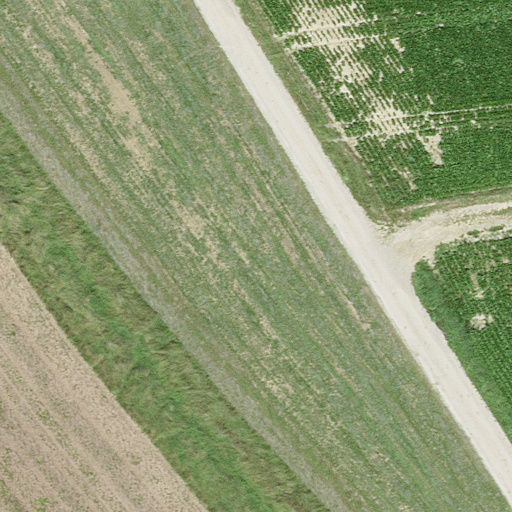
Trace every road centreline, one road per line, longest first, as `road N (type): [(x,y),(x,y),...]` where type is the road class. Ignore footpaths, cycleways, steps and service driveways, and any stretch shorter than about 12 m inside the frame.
road 1 (track): [(511,471),(211,0)]
road 2 (track): [(380,267),(464,214),(511,209)]
